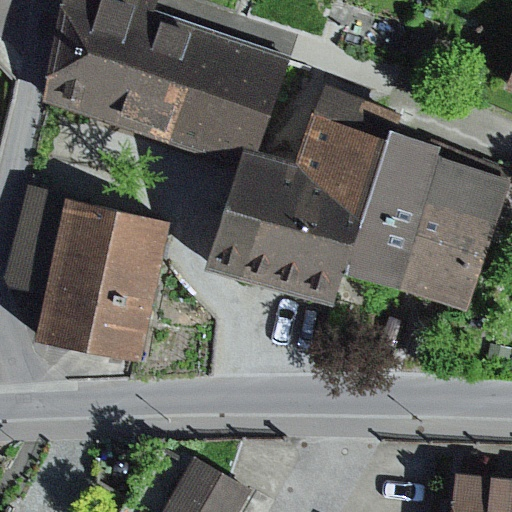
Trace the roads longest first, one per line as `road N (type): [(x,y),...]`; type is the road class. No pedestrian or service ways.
road 1 (residential): [(17,405),(351,393),(511,398)]
road 2 (residential): [(17,405),(0,247),(49,0)]
